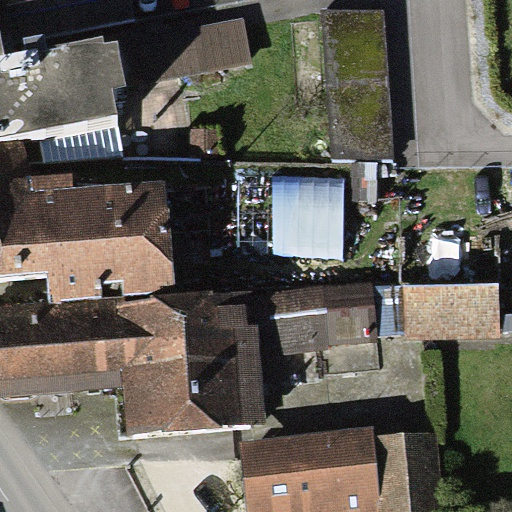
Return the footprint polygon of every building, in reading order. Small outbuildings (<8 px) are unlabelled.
[(123,0),(11,0),(16,38),(127,25),(123,0)] [(382,124),(375,0),(308,0),(313,107),(314,128),(382,124)] [(0,74),(0,165),(107,161),(105,115),(102,65),(0,74)] [(500,184),(374,183),(373,294),(499,295),(500,184)] [(0,198),(0,278),(47,276),(50,304),(173,294),(156,207),(2,210),(0,198)] [(248,295),(173,294),(50,304),(0,307),(0,395),(122,391),(126,434),(254,424),(248,295)] [(320,300),(264,303),(268,362),(323,359),(320,300)] [(383,511),(378,432),(259,441),(263,511),(383,511)]
